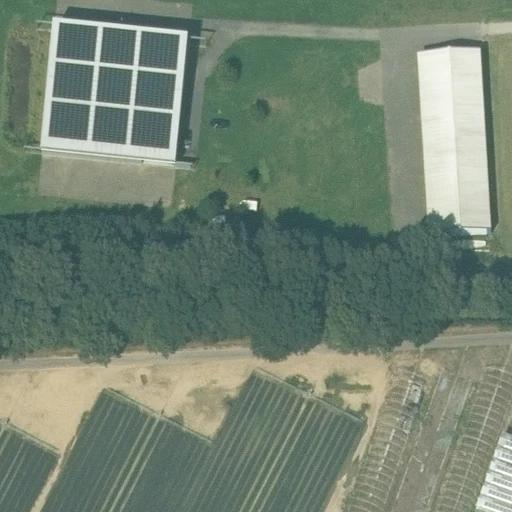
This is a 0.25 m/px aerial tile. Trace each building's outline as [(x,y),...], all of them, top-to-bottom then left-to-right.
[(194,48),(65,33),(50,155),(180,170),(194,48)] [(480,54),(420,58),(430,239),(491,235),(480,54)] [(439,370),(388,511),(428,511),(474,383),(439,370)] [(511,379),(483,370),(433,511),(473,511),(511,403),(511,379)] [(395,371),(344,511),(384,511),(430,384),(395,371)] [(511,511),(511,441),(503,438),(476,511),(511,511)]
